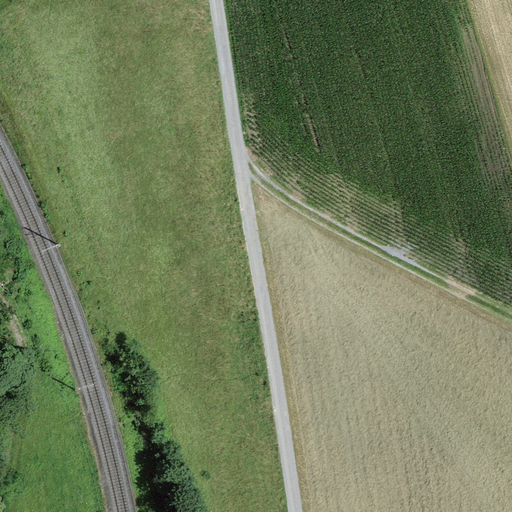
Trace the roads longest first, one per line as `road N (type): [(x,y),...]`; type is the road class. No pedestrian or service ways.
road 1 (unclassified): [(212,0),(288,511)]
road 2 (track): [(233,142),(258,182),(511,319)]
